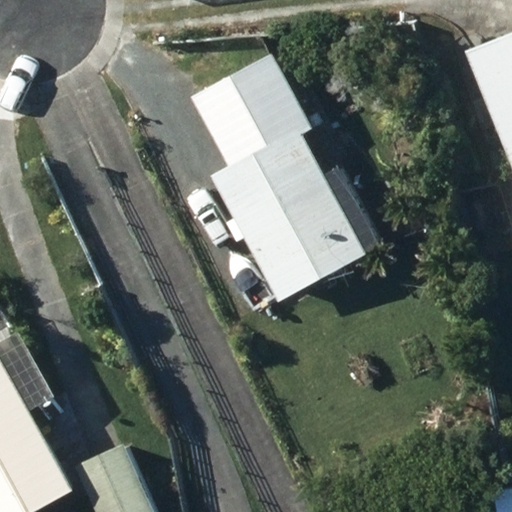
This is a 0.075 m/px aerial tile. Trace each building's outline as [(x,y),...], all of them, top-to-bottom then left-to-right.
[(511,37),(495,44),(511,88),(511,37)] [(348,42),(350,67),(368,66),(366,40),(348,42)] [(228,172),(294,299),(383,252),(319,130),(329,125),(290,50),(206,94),(243,165),(228,172)] [(7,334),(0,338),(0,511),(46,511),(95,483),(50,406),(72,393),(34,328),(11,341),(7,334)] [(172,511),(136,442),(87,467),(110,511),(172,511)]
